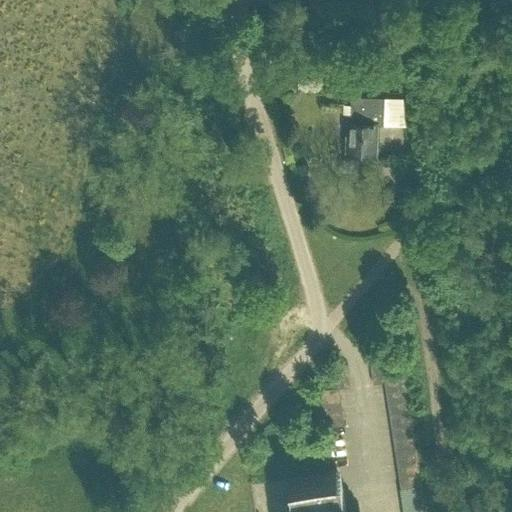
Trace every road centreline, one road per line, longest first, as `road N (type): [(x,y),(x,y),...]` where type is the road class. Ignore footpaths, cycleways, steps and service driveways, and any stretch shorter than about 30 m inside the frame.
road 1 (residential): [(325,325),(237,38)]
road 2 (track): [(380,262),(411,278),(444,511)]
road 3 (residential): [(171,511),(325,325)]
